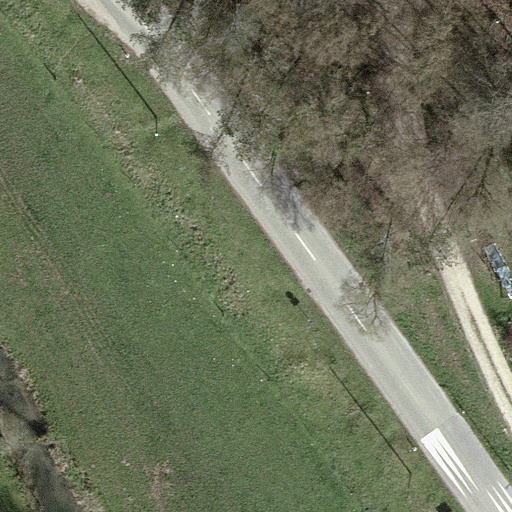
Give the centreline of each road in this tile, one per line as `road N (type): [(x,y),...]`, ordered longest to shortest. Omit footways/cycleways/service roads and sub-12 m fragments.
road 1 (unclassified): [(495,511),(127,0)]
road 2 (track): [(511,418),(425,223),(384,0)]
